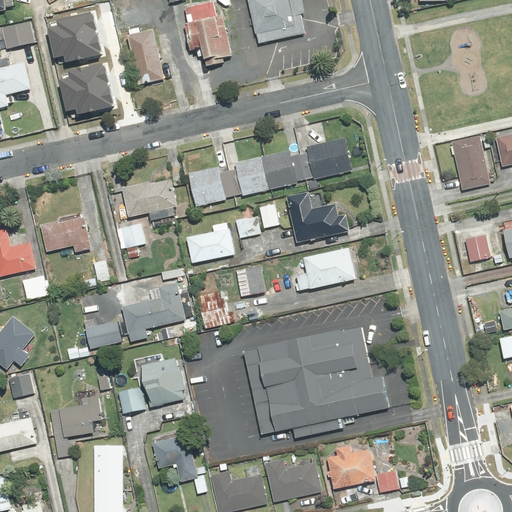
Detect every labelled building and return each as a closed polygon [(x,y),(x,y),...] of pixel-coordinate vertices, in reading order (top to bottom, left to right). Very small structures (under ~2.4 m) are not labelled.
[(245,0),(253,36),(307,25),(302,0),(245,0)] [(215,3),(186,9),(189,25),(184,26),(190,53),(198,51),(199,57),(189,59),(193,79),(211,75),(210,68),(226,65),(224,60),(232,58),(223,16),(218,17),(215,3)] [(98,13),(48,24),(57,63),(66,61),(69,75),(62,76),(69,110),(80,108),(81,114),(119,105),(98,13)] [(32,23),(0,29),(0,40),(5,40),(8,51),(37,45),(32,23)] [(131,35),(128,36),(139,86),(166,80),(155,30),(141,33),(139,26),(129,28),(131,35)] [(0,67),(0,109),(9,108),(6,97),(32,91),(26,64),(0,69),(0,67)] [(511,134),(496,138),(502,168),(511,166),(511,134)] [(481,135),(452,142),(463,191),(492,185),(481,135)] [(220,167),(189,174),(196,207),(227,200),(227,199),(243,195),(243,197),(298,185),(297,182),(313,179),(314,182),(353,173),(346,139),(307,148),(308,154),(292,158),(291,152),(236,164),(237,170),(221,173),(220,167)] [(150,182),(122,189),(129,219),(179,207),(172,180),(151,185),(150,182)] [(309,193),(287,198),(297,244),(351,233),(348,216),(339,218),(336,205),(313,210),(309,193)] [(276,205),(260,208),(265,229),(280,226),(276,205)] [(259,217),(236,221),(240,239),(263,235),(259,217)] [(60,222),(41,226),(47,254),(74,248),(76,254),(93,250),(86,218),(60,224),(60,222)] [(187,239),(193,264),(236,256),(229,224),(214,227),(215,233),(187,239)] [(143,225),(122,229),(126,250),(147,246),(143,225)] [(8,229),(0,231),(0,278),(37,270),(31,243),(12,247),(8,229)] [(486,235),(465,240),(470,262),(491,258),(486,235)] [(296,284),(298,293),(357,281),(350,249),(304,259),(307,274),(297,276),(299,284),(296,284)] [(97,263),(100,277),(88,280),(90,288),(115,283),(114,277),(110,260),(97,263)] [(266,292),(261,266),(237,271),(242,296),(266,292)] [(45,277),(24,281),(28,302),(49,297),(45,277)] [(162,299),(123,307),(130,343),(148,339),(146,330),(187,321),(179,284),(159,288),(162,299)] [(511,307),(500,311),(504,331),(511,329),(511,290),(508,291),(506,294),(508,302),(511,304),(511,303),(511,307)] [(225,292),(199,297),(206,330),(232,324),(225,292)] [(14,317),(0,334),(0,364),(8,371),(15,363),(22,368),(31,357),(24,352),(37,336),(14,317)] [(119,322),(86,329),(91,350),(123,343),(119,322)] [(364,327),(248,348),(264,432),(297,426),(299,434),(349,425),(347,416),(394,408),(387,372),(373,375),(369,351),(364,327)] [(511,337),(499,340),(503,358),(511,356),(511,337)] [(180,358),(142,365),(152,409),(189,401),(180,358)] [(34,374),(11,379),(15,398),(38,393),(34,374)] [(111,375),(100,376),(103,391),(114,389),(111,375)] [(143,388),(119,393),(123,415),(147,410),(143,388)] [(84,406),(51,411),(59,460),(72,457),(69,439),(95,435),(93,423),(104,421),(100,397),(83,400),(84,406)] [(32,418),(0,425),(0,453),(38,445),(32,418)] [(189,436),(154,444),(160,471),(178,467),(182,483),(199,479),(189,436)] [(390,436),(373,440),(374,451),(392,448),(390,436)] [(124,511),(124,446),(95,446),(94,511),(124,511)] [(338,456),(328,458),(334,491),(377,482),(371,450),(353,454),(351,447),(337,450),(338,456)] [(285,460),(266,464),(274,504),(323,493),(316,464),(287,470),(285,460)] [(397,471),(377,475),(381,494),(400,490),(397,471)] [(230,472),(212,476),(219,511),(235,511),(269,505),(263,475),(232,482),(230,472)] [(410,475),(400,477),(403,489),(412,487),(410,475)] [(8,477),(0,479),(0,511),(14,509),(8,477)] [(42,511),(41,502),(23,506),(24,511),(42,511)]
